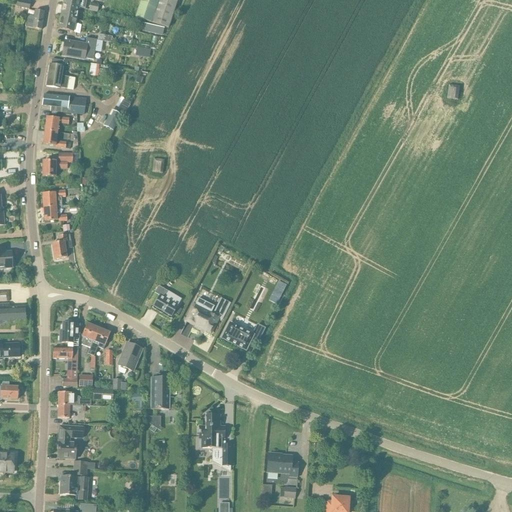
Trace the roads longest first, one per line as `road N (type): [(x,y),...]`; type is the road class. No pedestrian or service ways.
road 1 (unclassified): [(511,481),(297,413),(115,313),(43,295)]
road 2 (unclassified): [(43,295),(32,199),(35,92),(56,0)]
road 3 (unclassified): [(40,499),(43,295)]
